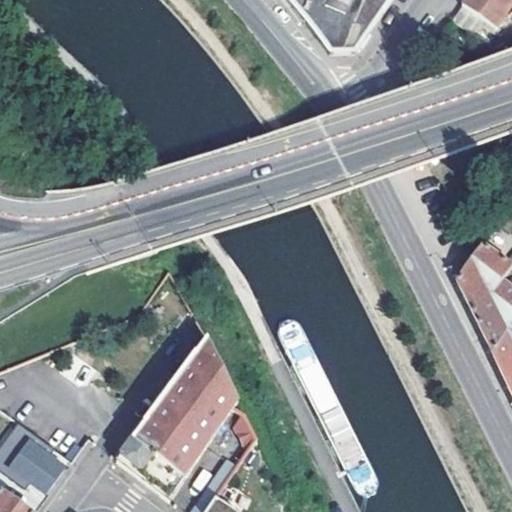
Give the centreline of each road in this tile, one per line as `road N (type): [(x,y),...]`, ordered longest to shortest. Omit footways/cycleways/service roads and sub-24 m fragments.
road 1 (secondary): [(511,106),(80,239)]
road 2 (tertiary): [(329,100),(511,451)]
road 3 (unknown): [(93,488),(201,314)]
road 4 (residential): [(329,100),(370,74),(423,0)]
road 5 (tertiary): [(244,0),(329,100)]
